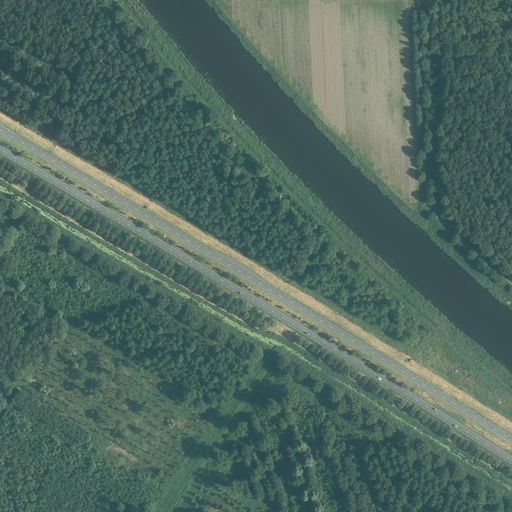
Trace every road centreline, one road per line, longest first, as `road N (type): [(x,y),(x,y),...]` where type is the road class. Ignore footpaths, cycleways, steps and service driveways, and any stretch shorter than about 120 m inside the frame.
road 1 (primary): [(0,148),(511,461)]
road 2 (primary): [(511,440),(0,129)]
road 3 (track): [(164,511),(259,363)]
road 4 (track): [(175,511),(267,368)]
